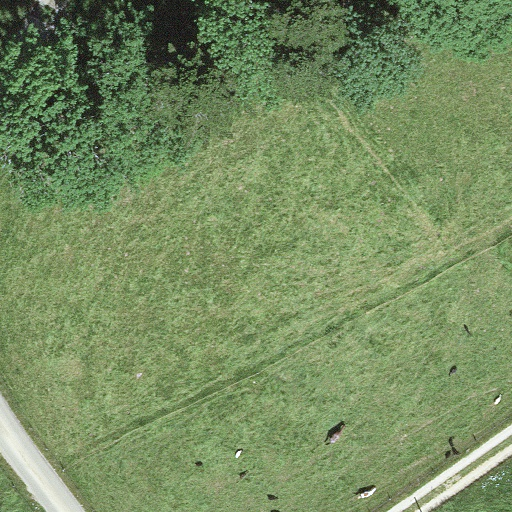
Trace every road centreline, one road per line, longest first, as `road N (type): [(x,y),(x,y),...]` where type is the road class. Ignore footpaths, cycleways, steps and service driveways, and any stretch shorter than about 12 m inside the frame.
road 1 (track): [(402,511),(511,439)]
road 2 (track): [(55,0),(0,107)]
